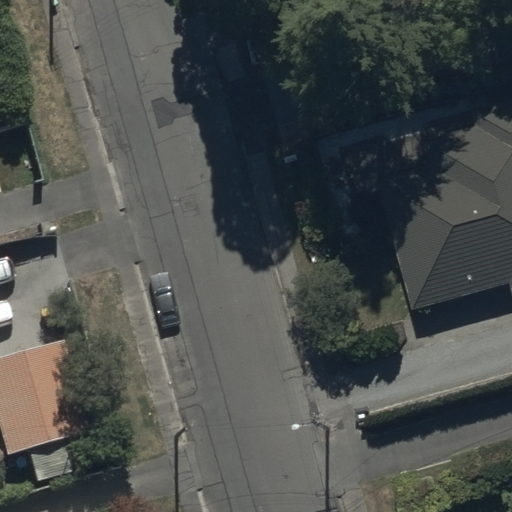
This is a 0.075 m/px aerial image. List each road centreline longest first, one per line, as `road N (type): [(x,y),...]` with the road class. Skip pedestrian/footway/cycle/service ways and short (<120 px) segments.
road 1 (residential): [(133,0),(250,422)]
road 2 (residential): [(250,422),(511,351)]
